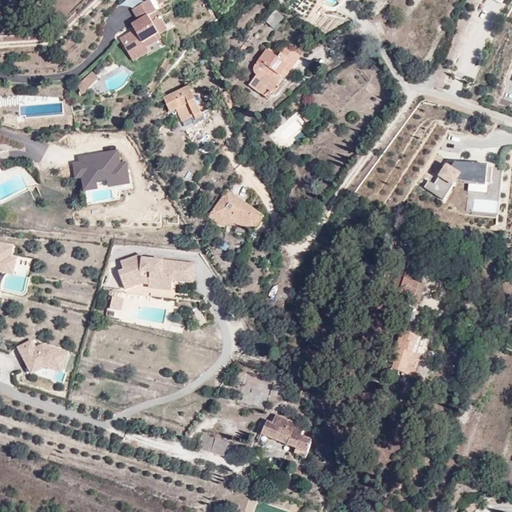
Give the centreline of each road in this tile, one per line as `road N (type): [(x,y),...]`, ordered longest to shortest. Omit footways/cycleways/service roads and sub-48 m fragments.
road 1 (unknown): [(117,423),(237,470)]
road 2 (residential): [(117,423),(0,387)]
